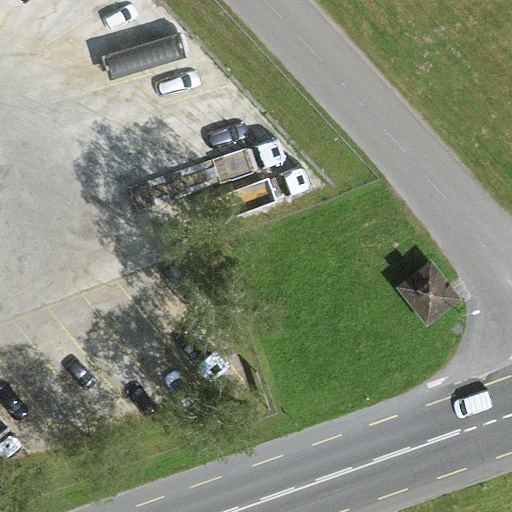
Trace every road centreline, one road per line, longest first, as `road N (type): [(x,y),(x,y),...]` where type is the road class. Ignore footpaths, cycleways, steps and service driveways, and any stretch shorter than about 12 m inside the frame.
road 1 (unclassified): [(511,288),(455,207),(261,0)]
road 2 (primary): [(235,511),(511,415)]
